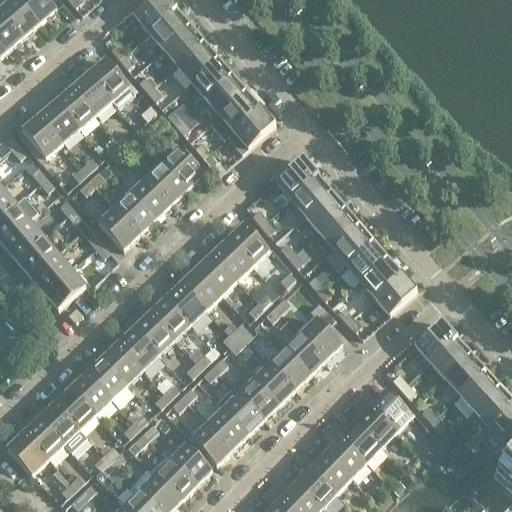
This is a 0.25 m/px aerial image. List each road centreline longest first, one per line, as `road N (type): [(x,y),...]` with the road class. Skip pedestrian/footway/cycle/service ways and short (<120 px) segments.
road 1 (residential): [(0,425),(304,129)]
road 2 (secondary): [(257,0),(511,296)]
road 3 (secondary): [(511,260),(293,0)]
road 4 (residential): [(227,511),(451,297)]
road 5 (residential): [(451,297),(304,129)]
road 6 (residential): [(129,0),(0,114)]
road 7 (residential): [(304,129),(193,0)]
